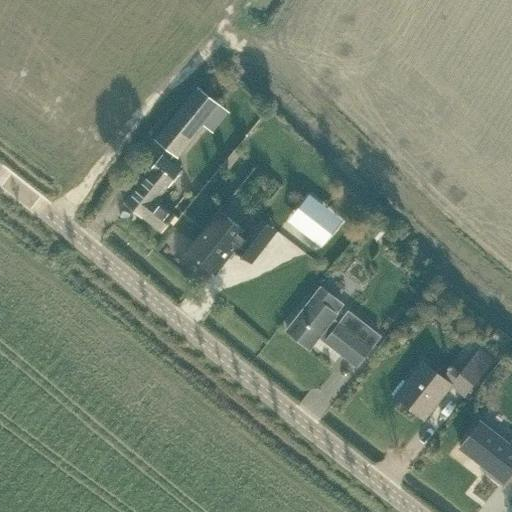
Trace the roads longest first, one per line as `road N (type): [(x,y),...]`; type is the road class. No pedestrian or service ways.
road 1 (tertiary): [(419,511),(0,176)]
road 2 (track): [(56,221),(136,119),(206,50),(235,1)]
